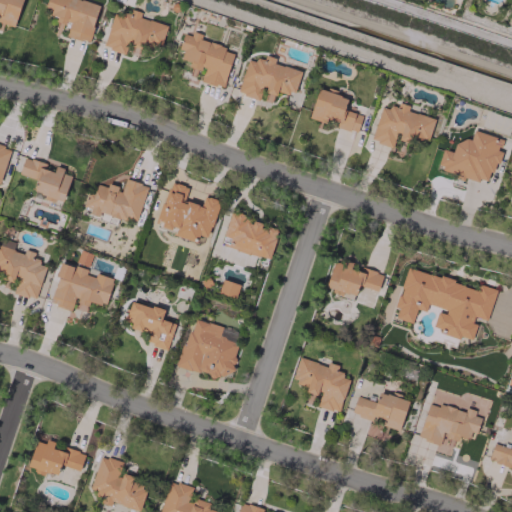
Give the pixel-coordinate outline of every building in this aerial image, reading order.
[(0,0),(0,21),(14,25),(21,0),(0,0)] [(98,3),(80,0),(49,0),(46,15),(57,17),(55,27),(66,30),(64,36),(90,41),(98,3)] [(103,48),(124,53),(126,43),(142,48),(143,44),(159,48),(166,24),(139,17),(140,12),(131,10),(129,16),(112,12),(103,48)] [(223,87),(233,49),(199,41),(200,36),(184,31),(177,58),(191,62),(188,74),(195,76),(197,68),(203,69),(200,81),(223,87)] [(237,93),(260,99),(271,102),(275,90),(294,94),(300,70),(273,63),(274,58),(264,55),(262,61),(247,57),(237,93)] [(309,118),(325,122),(326,118),(336,120),(335,127),(357,132),(361,114),(343,110),(346,97),(316,89),(309,118)] [(433,118),(407,110),(408,105),(398,103),(396,109),(380,105),(370,141),(392,147),(395,139),(409,143),(410,137),(427,142),(433,118)] [(436,169),(464,177),(488,184),(498,151),(502,139),(472,131),(469,142),(456,138),(452,152),(442,149),(436,169)] [(0,178),(10,148),(0,145),(0,178)] [(70,175),(62,173),(63,168),(55,166),(54,167),(22,158),(18,174),(36,179),(33,190),(44,193),(43,197),(62,203),(70,175)] [(146,185),(124,179),(121,189),(107,185),(106,187),(96,184),(93,192),(87,190),(82,208),(123,220),(124,216),(136,220),(146,185)] [(218,200),(203,196),(200,205),(183,200),(187,187),(168,181),(156,226),(174,231),(173,235),(195,241),(197,235),(208,238),(218,200)] [(268,259),(277,230),(260,225),(261,222),(230,212),(220,244),(268,259)] [(35,299),(45,264),(32,260),(33,254),(13,248),(14,242),(0,237),(0,271),(3,272),(1,279),(15,283),(12,292),(35,299)] [(324,287),(354,297),(357,285),(377,291),(382,274),(360,267),(358,272),(349,269),(351,264),(333,258),(324,287)] [(112,278),(95,273),(95,274),(60,263),(48,303),(72,310),(73,308),(85,312),(88,301),(104,306),(112,278)] [(394,318),(411,322),(416,309),(425,311),(427,304),(445,309),(444,313),(436,311),(431,329),(459,338),(460,336),(470,339),(476,317),(486,320),(495,289),(478,284),(477,288),(406,267),(394,307),(397,308),(394,318)] [(235,297),(238,283),(220,279),(218,293),(235,297)] [(166,349),(174,323),(161,319),(163,310),(129,300),(123,319),(131,322),(130,328),(141,331),(141,330),(150,332),(147,343),(166,349)] [(178,367),(229,378),(237,342),(218,338),(221,325),(189,318),(178,367)] [(235,340),(236,329),(221,327),(220,338),(235,340)] [(337,412),(349,377),(335,373),(337,365),(327,362),(326,366),(299,356),(291,380),(308,386),(304,400),(314,404),(314,405),(337,412)] [(398,430),(407,400),(378,391),(375,402),(356,396),(350,414),(385,425),(385,426),(398,430)] [(417,438),(440,445),(440,444),(453,448),(456,436),(471,440),(479,414),(464,410),(464,412),(428,401),(417,438)] [(79,470),(83,454),(53,445),(54,441),(45,439),(44,442),(34,440),(26,468),(44,473),(45,471),(57,475),(60,465),(79,470)] [(511,446),(511,448),(492,443),(487,461),(509,467),(510,463),(511,464),(511,446)] [(139,511),(146,488),(130,483),(132,477),(118,473),(122,462),(99,455),(88,491),(104,495),(102,500),(139,511)] [(215,511),(217,506),(189,498),(192,487),(168,480),(159,511),(215,511)] [(271,511),(266,510),(266,509),(240,502),(236,511),(271,511)]
